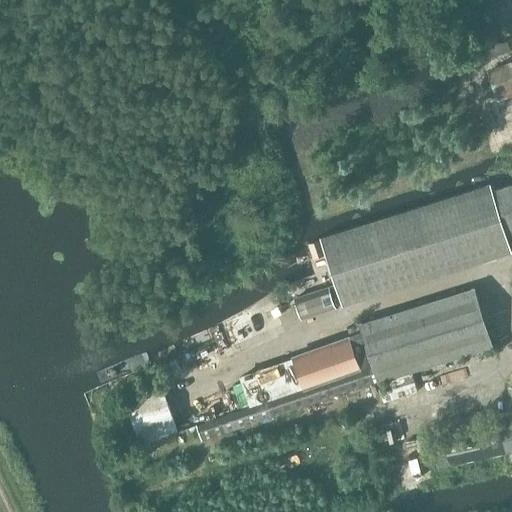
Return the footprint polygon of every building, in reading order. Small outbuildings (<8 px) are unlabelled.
[(511,95),(511,60),(488,70),(498,101),(511,95)] [(511,184),(493,190),(492,186),(322,240),(343,305),(511,251),(507,236),(511,234),(511,184)] [(332,284),(308,292),(297,296),(304,319),(339,308),(332,284)] [(493,346),(475,288),(361,324),(363,330),(293,355),(297,366),(304,387),(370,366),(374,365),(379,382),(493,346)] [(304,387),(259,402),(198,423),(203,439),(375,382),(370,366),(304,387)] [(304,387),(297,366),(253,381),(259,402),(304,387)] [(145,442),(182,430),(165,382),(128,394),(145,442)] [(509,452),(504,428),(426,444),(431,468),(509,452)]
